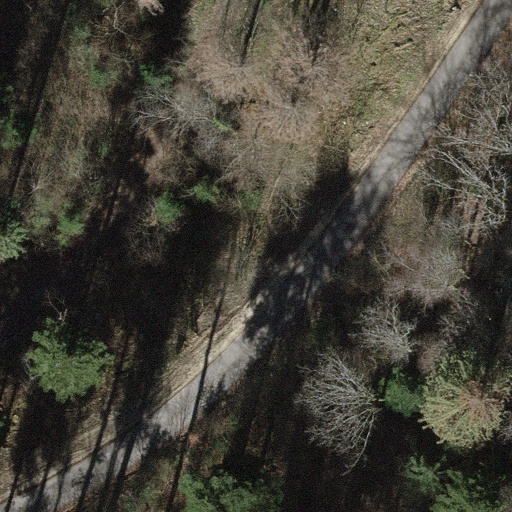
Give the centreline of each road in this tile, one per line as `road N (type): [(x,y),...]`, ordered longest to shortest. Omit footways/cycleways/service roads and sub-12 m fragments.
road 1 (track): [(495,0),(464,53),(269,311),(157,419),(0,500)]
road 2 (unclassified): [(0,324),(97,246),(138,186),(225,0)]
